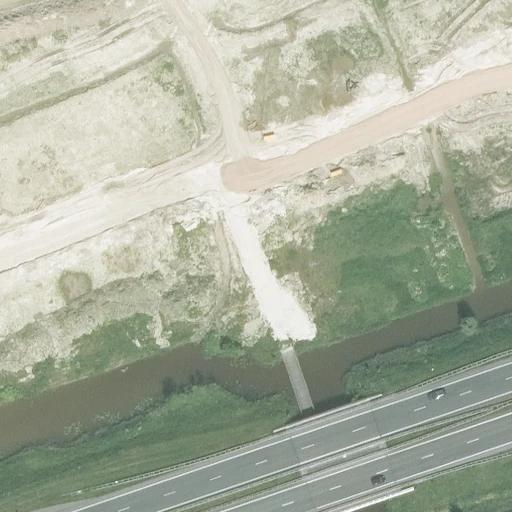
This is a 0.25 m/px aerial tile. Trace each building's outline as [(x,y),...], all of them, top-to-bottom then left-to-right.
[(393,0),(367,0),(381,30),(403,20),(393,0)] [(419,0),(393,0),(403,20),(425,10),(419,0)] [(343,5),(321,14),(337,50),(359,40),(343,5)] [(321,14),(299,24),(315,59),(337,50),(321,14)] [(277,34),(255,44),(271,79),(293,69),(277,34)] [(508,41),(498,43),(501,61),(511,59),(508,41)] [(255,44),(234,54),(249,89),(271,79),(255,44)] [(437,68),(426,73),(432,86),(442,81),(437,68)] [(426,73),(416,78),(421,90),(432,86),(426,73)] [(371,98),(360,102),(366,115),(377,110),(371,98)] [(360,102),(350,107),(356,120),(366,115),(360,102)] [(305,127),(295,132),(300,144),(311,139),(305,127)] [(488,130),(469,136),(486,186),(511,177),(511,148),(501,152),(493,131),(489,132),(488,130)] [(295,132),(284,136),(290,149),(300,144),(295,132)] [(454,168),(443,172),(452,198),(486,186),(469,136),(450,143),(451,145),(447,147),(454,168)] [(413,164),(393,170),(408,211),(429,203),(433,212),(445,208),(437,182),(425,186),(417,164),(413,166),(413,164)] [(378,202),(367,206),(376,232),(389,227),(386,218),(408,211),(393,170),(374,177),(375,179),(371,180),(378,202)] [(337,197),(318,204),(332,245),(353,237),(357,246),(369,242),(360,216),(349,220),(342,198),(337,200),(337,197)] [(303,236),(291,240),(300,265),(313,261),(310,252),(332,245),(318,204),(298,210),(299,213),(295,214),(303,236)] [(183,234),(161,241),(175,283),(197,276),(200,285),(212,281),(204,258),(192,262),(183,234)] [(148,277),(137,281),(144,304),(156,300),(153,290),(175,283),(161,241),(138,249),(148,277)] [(105,266),(83,273),(97,315),(119,307),(122,316),(134,312),(126,290),(115,293),(105,266)] [(70,309),(59,313),(67,335),(78,331),(75,322),(97,315),(83,273),(61,281),(70,309)] [(27,297),(5,305),(19,346),(41,339),(44,348),(56,344),(48,321),(37,325),(27,297)] [(0,363),(0,362),(0,352),(19,346),(5,305),(0,306),(0,363)]
